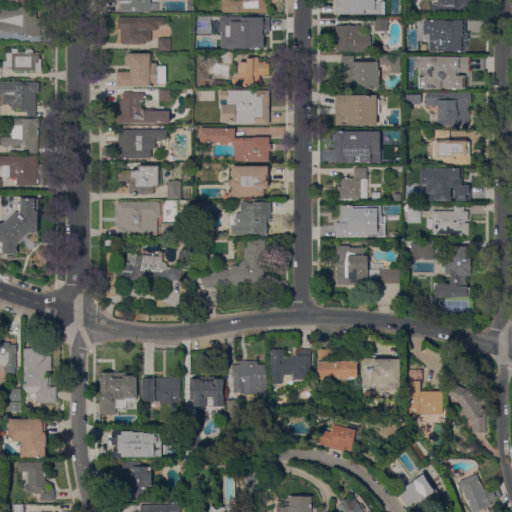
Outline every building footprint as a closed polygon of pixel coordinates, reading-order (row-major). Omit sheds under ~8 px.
[(151,0),(151,12),(118,12),(118,0),(151,0)] [(268,0),(268,13),(222,12),(222,0),(268,0)] [(336,0),(366,0),(350,1),(350,14),(348,14),(348,16),(338,16),(338,5),(336,5),(336,0)] [(468,0),(468,4),(469,4),(468,14),(460,14),(460,16),(453,16),(453,14),(432,14),(433,4),(438,4),(438,0),(468,0)] [(0,7),(38,7),(38,8),(39,18),(40,18),(40,36),(25,36),(25,33),(18,33),(18,32),(5,32),(4,30),(0,30),(0,7)] [(223,16),(268,17),(268,26),(264,26),(264,38),(260,38),(260,43),(254,43),(254,46),(247,46),(247,43),(243,43),(243,38),(236,38),(236,30),(223,30),(223,16)] [(165,17),(165,25),(158,25),(158,30),(151,30),(151,41),(145,41),(145,44),(122,44),(122,32),(121,32),(121,29),(118,29),(118,17),(165,17)] [(375,31),(375,18),(388,18),(388,31),(375,31)] [(417,30),(406,29),(406,18),(417,18),(417,30)] [(423,35),(423,20),(443,20),(455,21),(455,20),(466,20),(465,32),(468,32),(468,52),(457,52),(457,53),(428,53),(428,35),(423,35)] [(336,25),(360,25),(360,33),(370,33),(370,36),(371,36),(371,51),(338,52),(338,43),(336,43),(336,25)] [(171,38),(171,51),(158,51),(158,38),(171,38)] [(229,51),(208,51),(208,39),(228,39),(229,51)] [(34,53),(40,53),(40,59),(42,59),(42,71),(36,71),(36,70),(13,71),(13,67),(2,67),(2,62),(7,61),(7,53),(12,53),(12,49),(18,49),(18,53),(26,53),(25,51),(27,49),(32,49),(33,51),(34,53)] [(233,63),(221,63),(221,52),(233,52),(233,63)] [(152,53),(152,63),(157,63),(157,66),(166,66),(166,83),(157,83),(157,87),(152,87),(152,86),(133,86),(117,87),(117,72),(130,72),(130,66),(128,66),(126,63),(125,56),(129,53),(152,53)] [(401,55),(401,74),(391,74),(391,65),(381,65),(381,55),(401,55)] [(354,56),(354,62),(378,62),(378,70),(380,70),(380,88),(342,88),(342,56),(354,56)] [(445,56),(445,59),(446,59),(446,57),(455,57),(455,59),(469,59),(469,62),(470,62),(470,66),(468,66),(468,74),(465,74),(465,81),(456,81),(456,84),(437,84),(437,75),(428,75),(428,71),(422,71),(422,57),(445,56)] [(269,62),(269,75),(260,75),(260,86),(234,85),(234,84),(233,84),(233,76),(234,76),(234,74),(238,74),(238,70),(239,70),(239,62),(247,62),(247,57),(259,57),(259,62),(269,62)] [(425,90),(406,91),(406,87),(411,87),(411,79),(424,78),(425,90)] [(0,81),(5,81),(5,83),(13,83),(13,81),(21,81),(21,83),(40,82),(40,92),(36,92),(36,117),(27,117),(27,112),(24,112),(24,109),(12,109),(12,104),(3,104),(3,95),(0,95),(0,81)] [(172,90),(172,101),(159,101),(159,90),(172,90)] [(270,90),(270,125),(255,125),(255,122),(222,123),(222,106),(221,106),(221,100),(220,100),(220,91),(228,91),(228,90),(270,90)] [(120,100),(123,100),(123,92),(132,92),(132,93),(144,93),(144,101),(142,102),(142,109),(154,109),(154,111),(169,111),(169,123),(130,123),(130,124),(117,124),(117,113),(120,113),(120,100)] [(471,93),(471,103),(469,103),(469,111),(470,111),(470,116),(469,116),(469,127),(438,127),(438,125),(430,125),(430,114),(438,114),(438,106),(426,106),(426,93),(471,93)] [(336,125),(336,95),(377,95),(377,99),(379,99),(379,114),(377,114),(377,125),(336,125)] [(421,95),(421,104),(406,105),(406,95),(421,95)] [(12,137),(12,126),(15,126),(14,118),(39,118),(40,127),(39,127),(39,154),(30,154),(29,148),(26,148),(26,146),(14,146),(14,147),(12,147),(12,146),(1,146),(1,137),(12,137)] [(236,128),(236,138),(254,138),(254,137),(270,137),(270,144),(272,144),(272,151),(270,151),(270,162),(244,162),(244,161),(235,161),(235,143),(201,143),(201,128),(236,128)] [(119,159),(118,130),(167,129),(167,140),(152,140),(152,147),(151,147),(151,158),(119,159)] [(370,130),(383,130),(383,143),(369,143),(370,130)] [(450,140),(455,140),(455,139),(467,139),(467,141),(469,141),(470,142),(470,143),(470,144),(470,155),(471,155),(471,165),(446,165),(446,162),(443,162),(443,160),(434,159),(433,159),(433,158),(432,142),(433,141),(435,141),(436,130),(450,130),(450,140)] [(367,138),(367,142),(367,150),(373,150),(375,154),(375,157),(393,157),(393,165),(367,165),(367,164),(364,164),(364,163),(337,163),(337,151),(340,152),(340,138),(367,138)] [(395,155),(396,144),(404,144),(403,156),(395,155)] [(0,156),(39,156),(39,165),(38,165),(38,179),(39,180),(39,183),(37,184),(37,185),(17,186),(17,184),(14,184),(14,180),(17,180),(17,178),(10,178),(10,176),(3,176),(3,166),(0,166),(0,156)] [(127,185),(127,184),(126,184),(126,181),(118,181),(118,177),(118,174),(118,170),(138,170),(138,165),(159,165),(159,171),(162,171),(162,185),(160,185),(160,187),(158,187),(158,188),(156,188),(156,191),(154,191),(154,193),(147,194),(147,195),(142,195),(142,194),(130,194),(130,185),(127,185)] [(232,184),(232,181),(233,179),(233,166),(269,166),(269,189),(266,189),(267,192),(266,196),(233,197),(233,187),(232,184)] [(367,179),(368,179),(368,198),(361,198),(361,199),(338,199),(338,191),(337,191),(337,187),(338,187),(342,187),(342,178),(354,178),(354,168),(367,168),(367,179)] [(426,193),(426,184),(420,184),(420,169),(424,169),(424,168),(447,168),(462,168),(462,179),(461,179),(461,185),(470,185),(470,200),(466,201),(455,201),(455,187),(450,187),(450,201),(426,201),(426,193)] [(181,200),(168,200),(168,181),(181,181),(181,200)] [(3,242),(0,242),(0,224),(3,224),(16,211),(16,199),(38,199),(38,233),(29,233),(18,245),(18,253),(3,253),(3,242)] [(160,202),(160,216),(157,217),(157,235),(118,236),(118,226),(122,226),(122,214),(117,214),(117,202),(160,202)] [(237,214),(237,213),(241,213),(242,202),(247,202),(247,203),(253,203),(253,202),(271,202),(271,223),(268,223),(267,236),(261,236),(261,234),(248,234),(248,236),(232,236),(231,225),(236,225),(236,214),(237,214)] [(361,204),(361,212),(364,212),(364,221),(358,221),(358,226),(362,226),(362,237),(336,237),(336,204),(361,204)] [(422,223),(408,223),(408,204),(421,204),(422,223)] [(433,219),(433,211),(444,211),(447,211),(454,211),(454,204),(465,204),(465,211),(469,211),(469,221),(466,221),(466,223),(469,223),(469,227),(470,227),(470,231),(469,231),(469,235),(433,235),(433,227),(430,227),(426,225),(426,221),(429,219),(433,219)] [(176,223),(176,237),(162,237),(162,223),(176,223)] [(384,229),(384,240),(373,240),(373,229),(384,229)] [(244,260),(245,260),(245,248),(248,248),(248,241),(266,240),(266,255),(264,255),(264,283),(249,283),(249,282),(238,282),(238,285),(220,285),(220,288),(204,288),(204,285),(203,285),(202,275),(204,275),(204,273),(215,273),(215,271),(222,271),(221,270),(230,270),(230,266),(240,266),(240,264),(244,260)] [(411,260),(411,255),(409,255),(409,250),(412,250),(412,243),(423,244),(423,241),(434,241),(434,257),(434,260),(411,260)] [(338,285),(338,281),(336,280),(336,275),(338,273),(338,267),(335,267),(335,261),(337,261),(337,253),(335,252),(335,249),(336,247),(336,246),(350,246),(350,248),(363,248),(363,256),(368,256),(368,285),(338,285)] [(466,286),(468,286),(468,288),(471,288),(470,295),(468,295),(468,297),(458,297),(457,298),(452,297),(452,298),(442,298),(442,297),(435,297),(435,290),(434,290),(435,283),(448,283),(448,285),(450,285),(451,275),(446,275),(446,272),(441,272),(441,264),(445,264),(445,260),(450,260),(451,246),(469,247),(468,250),(469,250),(469,257),(468,257),(468,259),(472,259),(471,276),(466,276),(466,286)] [(163,256),(163,262),(165,262),(166,263),(166,264),(167,265),(167,267),(182,268),(181,281),(170,280),(169,283),(117,280),(119,254),(128,255),(128,253),(137,254),(137,256),(143,256),(143,255),(163,256)] [(193,253),(193,267),(180,266),(180,253),(193,253)] [(400,269),(400,283),(378,283),(379,270),(400,269)] [(5,373),(5,366),(0,366),(0,342),(10,342),(10,345),(17,344),(17,354),(16,354),(16,361),(17,361),(17,368),(15,368),(15,373),(5,373)] [(24,349),(45,349),(45,356),(52,356),(52,375),(51,375),(51,387),(57,387),(57,403),(37,403),(37,393),(24,393),(24,349)] [(272,350),(285,350),(285,358),(297,358),(297,350),(311,350),(311,373),(308,373),(308,380),(301,380),(301,376),(293,376),(293,375),(282,375),(282,384),(272,384),(272,352),(272,350)] [(330,350),(330,362),(342,362),(342,361),(346,361),(346,362),(358,362),(358,379),(318,379),(318,362),(318,350),(330,350)] [(362,359),(377,359),(401,359),(401,383),(399,383),(399,390),(392,391),(392,392),(377,392),(377,387),(375,387),(375,395),(367,395),(367,387),(362,387),(362,359)] [(234,377),(232,377),(232,365),(241,365),(241,361),(258,361),(258,364),(267,364),(267,392),(258,392),(258,394),(245,394),(245,395),(241,395),(241,393),(234,393),(234,377)] [(100,415),(100,401),(102,401),(101,373),(112,372),(112,371),(116,371),(116,372),(126,372),(126,376),(137,375),(138,397),(126,397),(126,399),(116,399),(116,415),(100,415)] [(443,391),(443,414),(408,414),(408,381),(409,381),(409,372),(423,372),(423,383),(421,383),(421,391),(443,391)] [(160,402),(142,402),(142,377),(155,377),(155,379),(170,379),(170,375),(172,375),(172,377),(181,377),(181,399),(182,399),(182,404),(160,404),(160,402)] [(200,379),(200,377),(215,377),(215,379),(225,379),(225,407),(194,407),(194,400),(191,400),(191,379),(200,379)] [(487,433),(473,433),(473,423),(469,418),(465,421),(457,410),(462,407),(457,399),(448,395),(454,383),(468,390),(470,389),(477,397),(480,394),(486,402),(482,406),(487,413),(486,413),(487,433)] [(6,412),(6,388),(21,388),(22,411),(6,412)] [(239,400),(239,414),(226,414),(226,400),(239,400)] [(296,413),(306,412),(307,414),(307,421),(288,423),(287,415),(296,413)] [(9,419),(46,419),(46,435),(47,435),(47,446),(46,446),(46,458),(21,458),(21,445),(23,445),(23,442),(9,442),(9,419)] [(389,437),(382,435),(386,420),(400,424),(400,425),(399,425),(401,426),(398,435),(396,437),(396,438),(389,437)] [(323,430),(333,432),(333,430),(332,429),(334,422),(349,426),(349,425),(360,427),(359,434),(357,434),(353,452),(346,450),(345,451),(330,448),(331,447),(320,444),(323,430)] [(185,426),(199,426),(199,430),(201,430),(201,434),(199,434),(199,451),(201,451),(201,457),(195,457),(195,452),(185,452),(185,426)] [(130,445),(130,441),(129,441),(129,439),(130,439),(130,435),(129,435),(129,432),(157,431),(157,442),(155,442),(155,458),(114,458),(114,445),(130,445)] [(184,461),(184,473),(179,473),(179,466),(173,466),(173,461),(184,461)] [(45,462),(45,464),(46,464),(46,470),(45,470),(45,481),(48,481),(48,489),(55,489),(55,501),(41,501),(41,494),(25,494),(25,486),(28,486),(28,472),(18,472),(18,462),(45,462)] [(141,467),(151,467),(152,495),(141,495),(141,501),(122,501),(122,495),(127,495),(126,475),(123,475),(123,462),(141,462),(141,467)] [(408,490),(406,487),(423,475),(422,473),(427,469),(428,471),(425,474),(442,497),(423,511),(415,500),(408,505),(400,495),(408,490)] [(460,481),(477,474),(480,480),(479,481),(480,483),(481,482),(484,489),(485,489),(487,494),(499,489),(502,497),(491,502),(492,505),(476,511),(473,511),(469,501),(471,501),(470,499),(467,500),(460,481)] [(316,508),(313,508),(313,511),(284,511),(284,508),(289,508),(289,507),(291,507),(291,496),(297,496),(298,495),(305,495),(306,496),(316,496),(316,508)] [(343,511),(340,507),(340,506),(340,505),(342,503),(341,502),(347,498),(350,503),(357,499),(365,511),(368,511),(370,511),(343,511)] [(40,511),(40,504),(23,504),(23,503),(12,503),(12,511),(40,511)]
